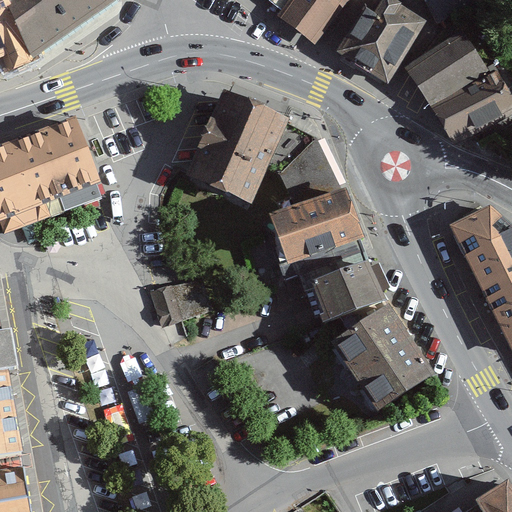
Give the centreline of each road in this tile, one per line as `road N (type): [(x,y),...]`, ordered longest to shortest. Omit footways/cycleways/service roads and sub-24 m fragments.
road 1 (unclassified): [(268,506),(169,355),(79,258)]
road 2 (unclassified): [(1,255),(79,511)]
road 3 (unclassified): [(502,415),(268,506)]
road 4 (unclassified): [(196,53),(197,86),(110,249),(79,258)]
road 5 (secondary): [(399,200),(449,327),(502,415)]
road 6 (secondary): [(196,53),(242,57),(318,89),(357,114),(375,140)]
road 7 (secondary): [(0,115),(169,57)]
